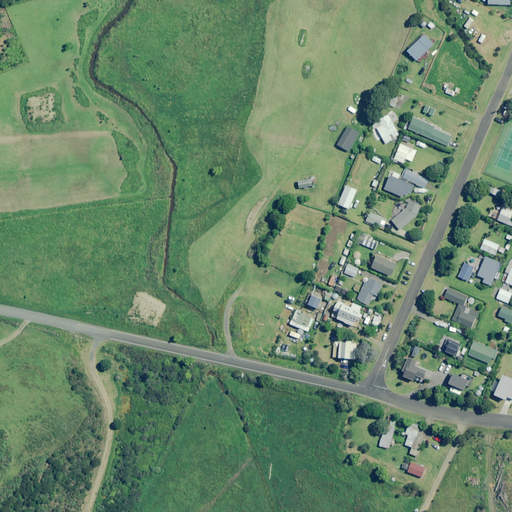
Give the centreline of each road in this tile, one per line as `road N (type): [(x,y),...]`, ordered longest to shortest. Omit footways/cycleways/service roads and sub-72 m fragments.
road 1 (residential): [(369,391),(0,309)]
road 2 (residential): [(369,391),(511,61)]
road 3 (track): [(100,331),(91,357),(110,418),(108,445),(85,511)]
road 4 (residential): [(511,421),(369,391)]
